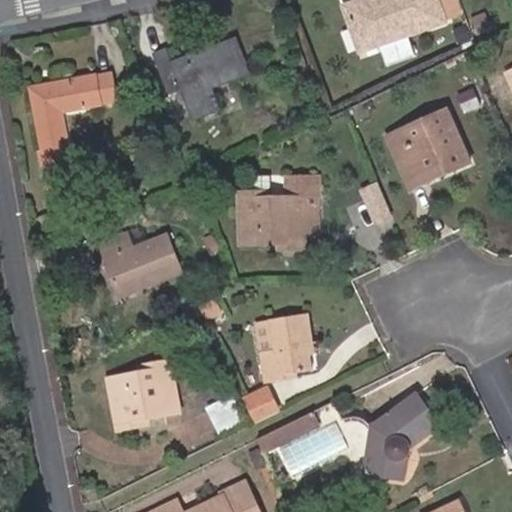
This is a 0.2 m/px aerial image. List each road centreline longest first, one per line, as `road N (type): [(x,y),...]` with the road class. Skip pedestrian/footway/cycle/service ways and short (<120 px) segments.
road 1 (residential): [(61,511),(0,181)]
road 2 (residential): [(511,283),(476,302),(511,383)]
